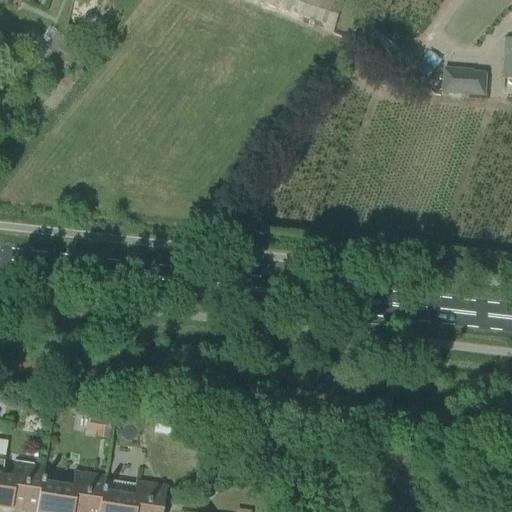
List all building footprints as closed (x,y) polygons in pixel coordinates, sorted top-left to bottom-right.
[(90,0),(77,16),(106,39),(120,21),(93,0),(90,0)] [(269,0),(301,10),(299,16),(333,27),(340,5),(326,0),(269,0)] [(500,78),(511,79),(511,39),(504,39),(500,78)] [(360,64),(356,72),(371,80),(374,75),(360,64)] [(443,70),(441,95),(472,96),(473,71),(443,70)] [(12,506),(36,509),(37,509),(42,479),(43,479),(44,469),(13,464),(11,479),(1,477),(4,457),(0,456),(0,509),(11,511),(12,506)] [(99,511),(103,489),(104,489),(105,480),(105,478),(74,473),(72,488),(44,484),(45,480),(43,479),(42,479),(37,509),(36,509),(36,511),(99,511)] [(99,511),(162,511),(166,487),(135,483),(135,485),(105,480),(104,489),(103,489),(99,511)]
